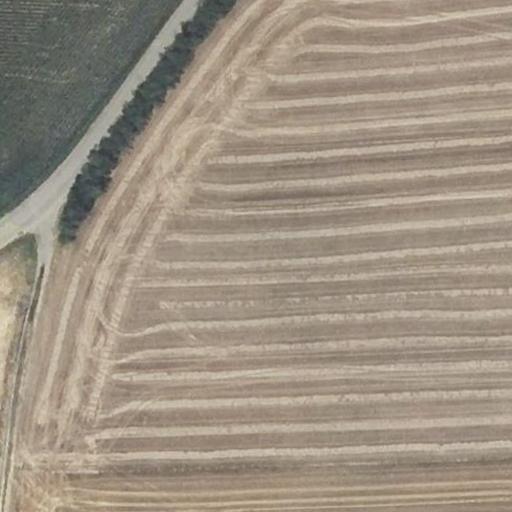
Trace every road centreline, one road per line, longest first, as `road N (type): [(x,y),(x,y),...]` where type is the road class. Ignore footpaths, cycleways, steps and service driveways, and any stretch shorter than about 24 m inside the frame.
road 1 (track): [(47,204),(7,511)]
road 2 (unclassified): [(0,232),(47,204),(191,0)]
